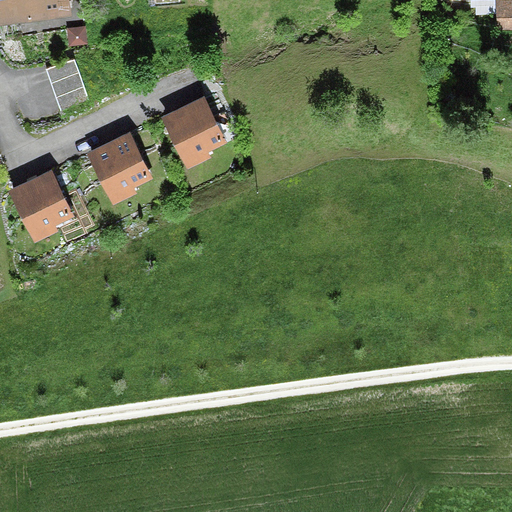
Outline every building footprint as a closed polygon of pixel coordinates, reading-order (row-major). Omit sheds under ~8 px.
[(76,0),(0,0),(0,23),(78,15),(76,0)] [(292,0),(233,0),(223,2),(230,37),(297,23),(292,0)] [(511,0),(495,0),(496,27),(511,27),(511,0)] [(207,94),(166,116),(193,165),(233,144),(207,94)] [(134,132),(94,152),(119,199),(158,179),(134,132)] [(54,168),(12,186),(34,236),(76,218),(54,168)]
